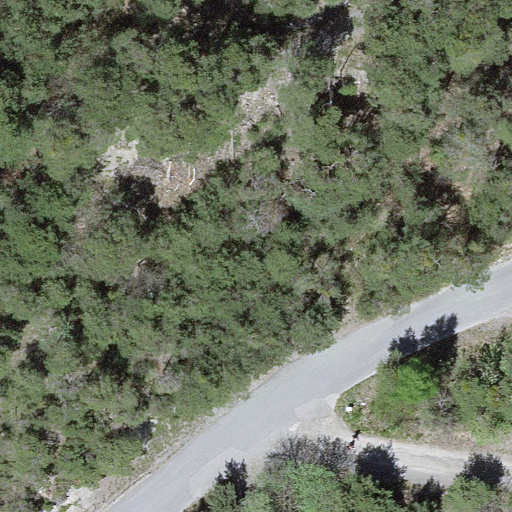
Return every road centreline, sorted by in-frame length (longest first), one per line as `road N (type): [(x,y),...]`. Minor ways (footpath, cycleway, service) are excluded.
road 1 (unclassified): [(158,511),(271,426),(511,284)]
road 2 (track): [(271,426),(385,474),(511,482)]
